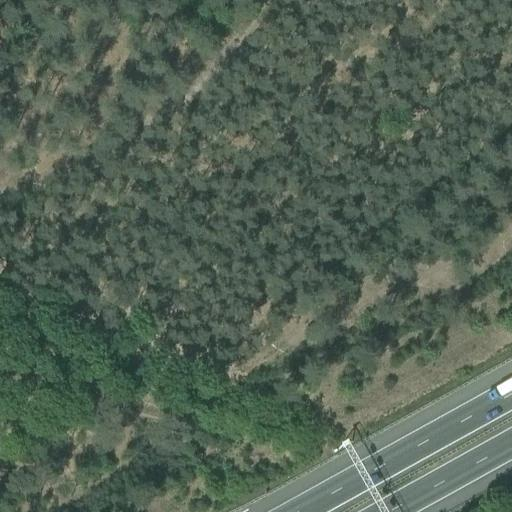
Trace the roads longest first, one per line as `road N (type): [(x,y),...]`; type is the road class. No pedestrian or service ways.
road 1 (motorway): [(511,395),(300,511)]
road 2 (motorway): [(391,511),(511,445)]
